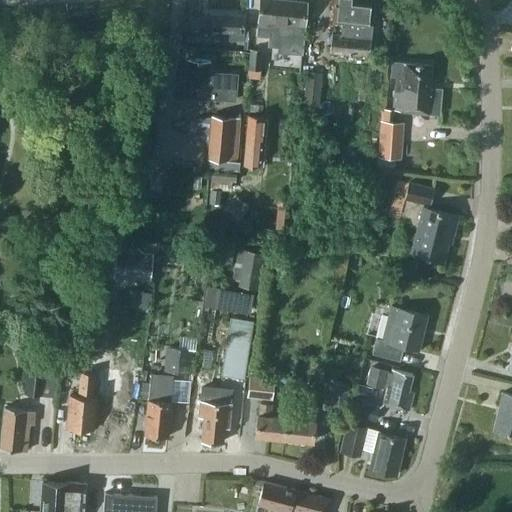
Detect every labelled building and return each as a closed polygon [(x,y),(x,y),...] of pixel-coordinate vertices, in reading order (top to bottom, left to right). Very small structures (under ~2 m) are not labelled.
[(306,1),(293,0),(259,0),(257,28),(270,29),(269,35),(303,38),(306,1)] [(333,0),(332,21),(341,22),(340,34),(331,33),(329,52),(369,55),(372,23),(368,23),(370,0),(365,0),(333,0)] [(207,34),(207,39),(243,40),(244,15),(208,14),(208,18),(188,17),(187,34),(207,34)] [(248,69),(260,70),(262,50),(249,49),(248,69)] [(208,72),(209,60),(187,58),(184,97),(211,99),(235,100),(237,73),(208,72)] [(430,64),(391,61),(390,75),(396,75),(392,109),(408,110),(408,111),(439,114),(441,88),(435,87),(435,88),(428,87),(430,64)] [(306,71),(302,112),(317,114),(321,73),(306,71)] [(392,121),(392,109),(381,108),(380,120),(392,121)] [(247,114),(242,165),(258,166),(263,115),(247,114)] [(211,115),(207,158),(235,161),(239,117),(211,115)] [(377,156),(401,157),(404,122),(392,121),(380,120),(377,156)] [(234,181),(235,173),(211,171),(210,180),(231,182),(231,181),(234,181)] [(230,190),(231,182),(210,180),(209,188),(220,189),(230,190)] [(408,181),(404,198),(428,204),(432,187),(408,181)] [(219,203),(220,189),(209,188),(208,202),(219,203)] [(287,205),(288,193),(277,192),(276,204),(287,205)] [(236,222),(249,205),(234,194),(221,211),(236,222)] [(411,253),(442,261),(450,231),(453,232),(457,215),(423,206),(411,253)] [(212,262),(236,263),(237,239),(213,238),(212,262)] [(257,288),(263,252),(243,249),(237,285),(257,288)] [(151,253),(116,250),(113,273),(148,277),(151,253)] [(215,307),(218,288),(206,286),(203,305),(215,307)] [(426,314),(390,305),(382,339),(375,337),(372,353),(399,360),(402,345),(418,349),(426,314)] [(243,379),(252,321),(229,317),(220,375),(243,379)] [(333,354),(336,340),(328,339),(325,352),(333,354)] [(165,345),(163,369),(190,372),(192,348),(165,345)] [(24,393),(40,395),(43,367),(27,365),(24,393)] [(383,385),(387,386),(382,403),(408,409),(412,392),(407,391),(412,374),(391,368),(390,372),(386,371),(387,369),(372,366),(368,383),(382,387),(383,385)] [(147,398),(143,434),(167,436),(171,401),(170,400),(172,375),(150,372),(149,382),(148,398),(147,398)] [(249,375),(247,396),(271,398),(274,378),(249,375)] [(88,378),(83,428),(116,431),(120,381),(88,378)] [(329,403),(346,405),(349,381),(332,379),(329,403)] [(148,398),(149,382),(141,382),(139,398),(147,398),(148,398)] [(355,396),(367,400),(370,388),(359,385),(355,396)] [(200,399),(198,415),(203,416),(201,440),(221,441),(223,426),(227,427),(230,402),(229,402),(231,390),(218,389),(217,401),(200,399)] [(511,394),(502,392),(493,429),(511,433),(511,394)] [(367,419),(375,421),(379,405),(355,399),(350,418),(366,423),(367,419)] [(255,435),(283,438),(285,417),(269,415),(270,403),(260,402),(258,414),(257,414),(255,435)] [(0,444),(0,446),(26,450),(29,423),(33,424),(34,410),(4,406),(0,444)] [(301,418),(285,417),(283,438),(311,441),(313,420),(312,419),(313,407),(302,406),(301,418)] [(340,450),(359,454),(361,448),(365,427),(346,422),(340,450)] [(372,451),(368,467),(396,474),(404,438),(377,432),(378,430),(365,427),(361,448),(372,451)] [(155,511),(156,495),(104,492),(102,511),(83,511),(85,482),(67,481),(67,482),(42,481),(40,511),(155,511)] [(326,511),(330,498),(263,481),(257,504),(276,509),(275,511),(326,511)]
